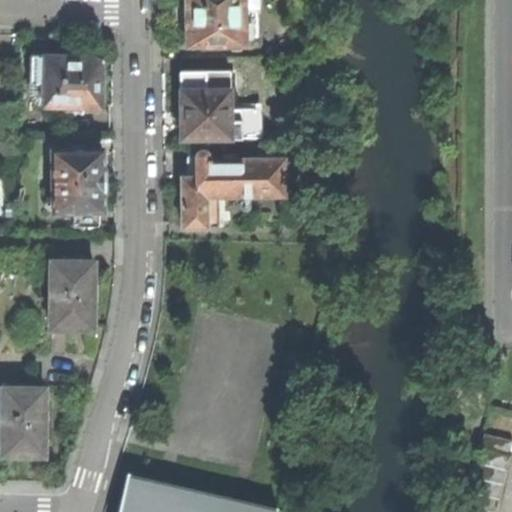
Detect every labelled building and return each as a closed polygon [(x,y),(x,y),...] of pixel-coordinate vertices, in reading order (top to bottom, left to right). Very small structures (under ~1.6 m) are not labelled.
[(186,0),(187,5),(185,5),(185,15),(185,24),(187,24),(187,44),(244,44),(244,41),(254,40),(253,0),(186,0)] [(88,55),(30,54),(29,82),(43,83),(43,104),(100,106),(101,83),(101,70),(100,66),(98,61),(95,58),(91,56),(88,55)] [(181,102),(181,138),(242,137),(242,109),(229,109),(229,89),(208,89),(208,71),(180,72),(181,102)] [(208,89),(229,89),(229,71),(208,71),(208,89)] [(257,109),(242,109),(242,137),(258,137),(257,109)] [(73,211),(98,210),(102,210),(102,190),(104,190),(103,180),(103,168),(102,168),(102,148),(52,149),(53,211),(73,211)] [(283,194),(282,158),(235,159),(235,154),(222,154),(222,159),(210,159),(210,158),(208,158),(207,154),(207,152),(205,151),(204,150),(202,149),(200,149),(198,150),(197,151),(195,153),(195,154),(196,176),(182,177),(182,197),(182,226),(206,226),(206,195),(283,194)] [(98,210),(73,211),(73,226),(98,225),(98,210)] [(51,261),(50,328),(92,328),(93,292),(93,261),(51,261)] [(44,388),(2,387),(1,455),(43,455),(44,421),(44,388)] [(464,511),(497,511),(511,448),(511,440),(483,433),(464,511)] [(274,511),(275,508),(126,474),(117,511),(274,511)]
